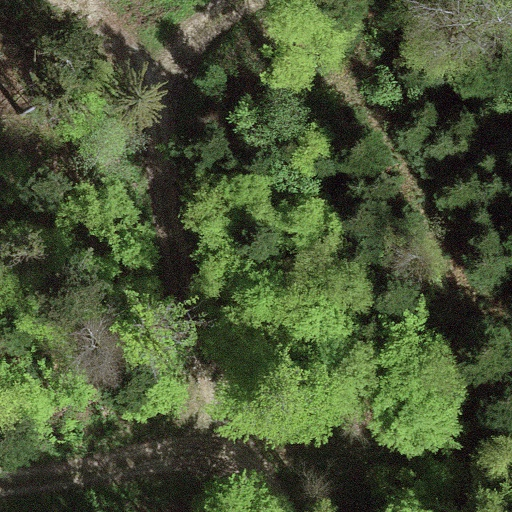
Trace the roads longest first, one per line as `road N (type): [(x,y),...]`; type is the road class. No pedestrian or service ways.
road 1 (track): [(283,511),(250,449),(143,76),(102,0)]
road 2 (track): [(0,481),(250,449)]
